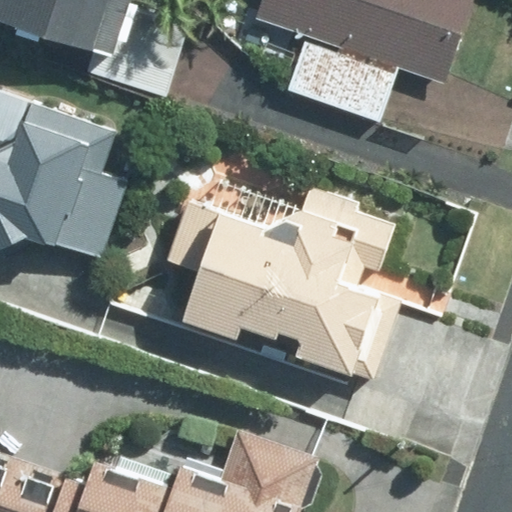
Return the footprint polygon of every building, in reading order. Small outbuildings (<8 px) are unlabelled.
[(129,0),(0,0),(0,17),(111,56),(129,0)] [(477,0),(259,0),(255,14),(450,81),(477,0)] [(0,244),(28,233),(102,255),(128,178),(102,170),(117,129),(0,86),(0,244)] [(279,328),(302,336),(298,354),(374,380),(403,300),(360,284),(365,264),(382,268),(396,224),(358,209),(361,200),(312,184),(303,208),(286,216),(264,224),(223,208),(190,198),(171,259),(203,269),(185,322),(234,339),(240,323),(276,336),(279,328)] [(180,465),(172,486),(94,460),(87,482),(0,452),(0,511),(297,511),(317,453),(240,428),(223,479),(180,465)]
